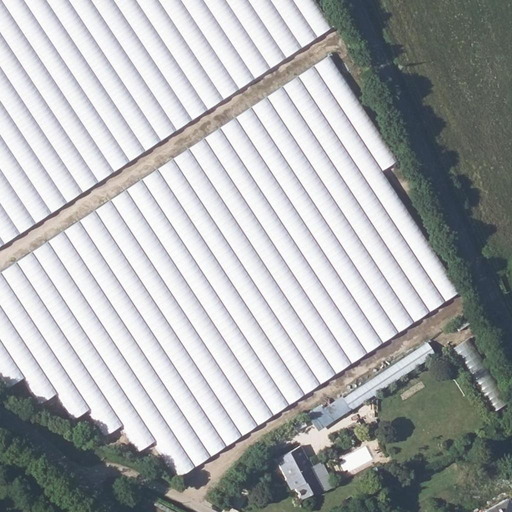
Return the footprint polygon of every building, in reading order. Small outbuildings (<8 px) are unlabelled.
[(0,0),(0,238),(337,40),(312,0),(0,0)] [(173,470),(463,299),(430,244),(428,245),(383,170),(396,162),(337,64),(0,262),(0,376),(7,388),(25,377),(40,403),(58,393),(73,419),(90,409),(106,435),(123,425),(138,451),(156,440),(173,470)] [(454,347),(492,412),(507,403),(469,338),(454,347)] [(429,344),(327,404),(334,417),(437,357),(429,344)] [(275,457),(285,477),(292,481),(295,486),(293,487),(300,499),(320,488),(309,467),(306,468),(301,459),(306,456),(299,444),(275,457)] [(511,511),(511,507),(507,499),(486,511),(511,511)]
